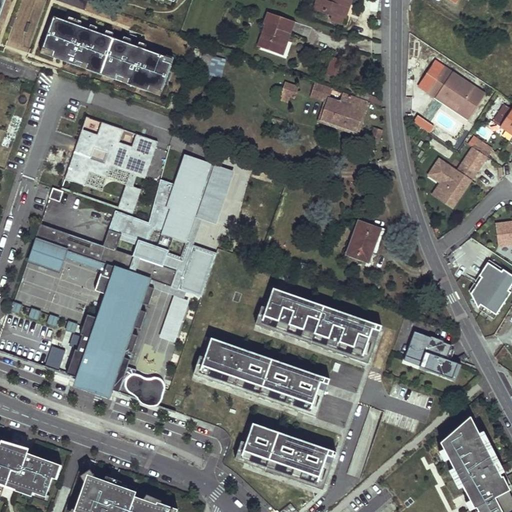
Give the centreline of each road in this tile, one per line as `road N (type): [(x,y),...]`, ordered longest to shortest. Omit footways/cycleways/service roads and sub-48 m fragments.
road 1 (tertiary): [(511,411),(421,231),(395,107),(396,0)]
road 2 (residential): [(228,501),(0,404)]
